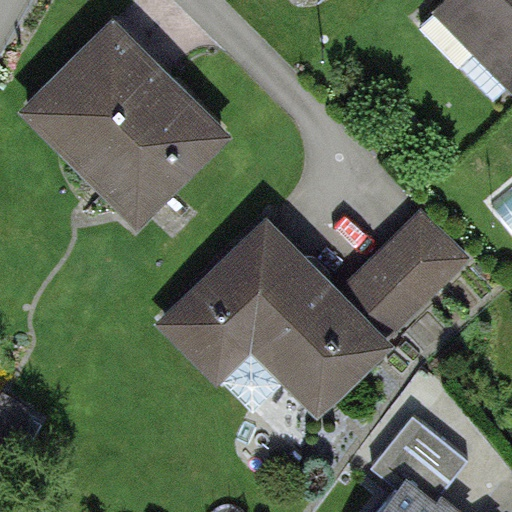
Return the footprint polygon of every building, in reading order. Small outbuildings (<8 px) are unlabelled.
[(511,0),(435,0),(432,3),(508,81),(511,76),(511,0)] [(228,131),(105,13),(15,106),(138,224),(228,131)] [(511,185),(500,194),(511,211),(511,185)] [(155,324),(211,383),(251,344),(318,414),(477,261),(425,207),(343,286),(271,212),(155,324)] [(443,511),(396,477),(369,511),(443,511)]
